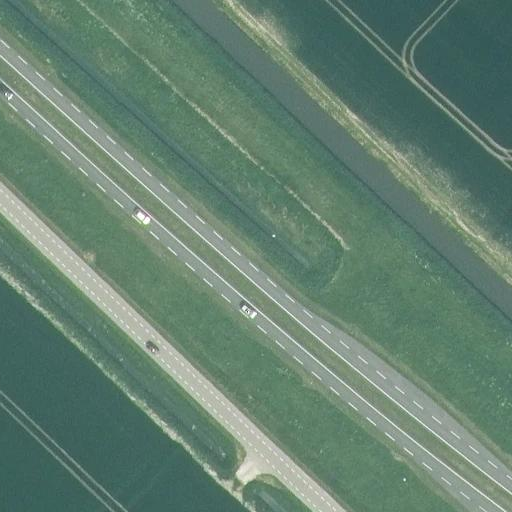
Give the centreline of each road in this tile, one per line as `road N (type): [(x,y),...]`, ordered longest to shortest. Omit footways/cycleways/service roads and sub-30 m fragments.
road 1 (primary): [(511,486),(321,334),(0,48)]
road 2 (primary): [(0,87),(491,511)]
road 3 (unclassified): [(330,511),(0,198)]
